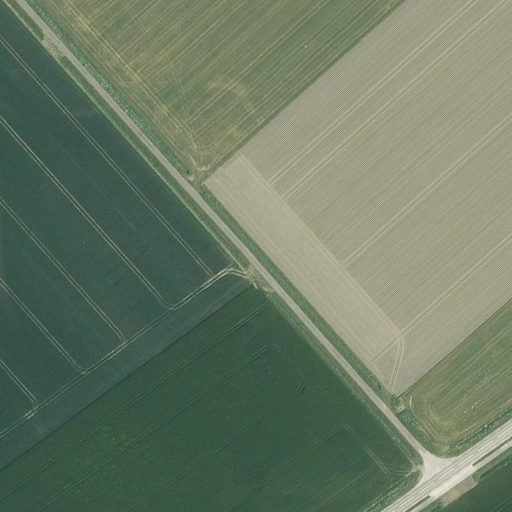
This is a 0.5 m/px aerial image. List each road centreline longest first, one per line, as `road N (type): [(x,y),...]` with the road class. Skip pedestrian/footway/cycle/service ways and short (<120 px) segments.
road 1 (track): [(443,478),(20,0)]
road 2 (secondary): [(511,429),(395,511)]
